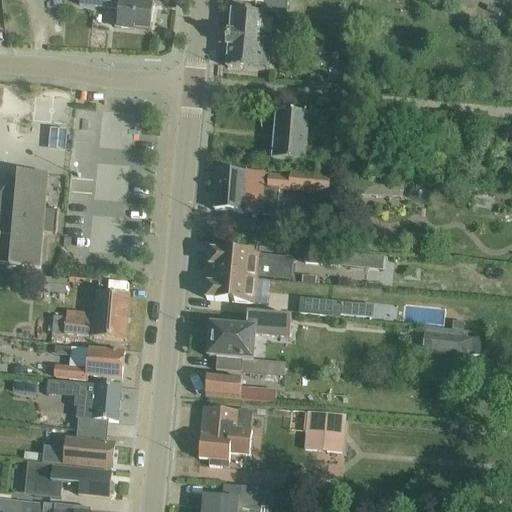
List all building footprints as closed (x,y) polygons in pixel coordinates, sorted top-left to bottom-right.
[(81,0),(81,6),(119,10),(116,29),(135,31),(135,29),(151,30),(154,7),(138,5),(139,2),(119,0),(81,0)] [(234,3),(233,13),(264,16),(288,19),(289,6),(266,4),(265,0),(233,0),(233,3),(234,3)] [(264,16),(233,13),(232,13),(230,34),(227,33),(226,48),(230,48),(228,70),(269,74),(271,42),(262,42),(264,16)] [(336,57),(349,58),(351,42),(338,40),(336,57)] [(344,127),(345,113),(310,110),(310,116),(278,113),(273,161),(305,164),(309,123),(344,127)] [(408,119),(401,118),(377,117),(376,129),(407,132),(408,119)] [(65,150),(66,132),(51,130),(49,148),(65,150)] [(16,188),(10,185),(7,192),(3,197),(0,199),(0,265),(39,270),(42,235),(55,237),(58,212),(45,211),(48,176),(18,173),(16,188)] [(263,177),(217,173),(215,198),(213,200),(212,208),(214,210),(214,213),(260,217),(273,218),(273,217),(275,192),(327,197),(329,178),(291,174),(290,180),(263,177)] [(315,237),(303,237),(303,249),(315,249),(315,237)] [(378,267),(378,249),(345,248),(344,266),(378,267)] [(306,251),(305,265),(337,268),(338,254),(306,251)] [(212,253),(210,268),(214,268),(213,277),(257,282),(257,281),(291,284),(293,261),(259,257),(212,253)] [(208,286),(207,301),(254,306),(254,305),(252,304),(252,301),(253,286),(254,286),(254,282),(256,282),(257,282),(213,277),(212,287),(208,286)] [(42,279),(41,295),(65,296),(66,280),(42,279)] [(126,345),(129,301),(98,297),(95,324),(54,319),(52,336),(126,345)] [(301,301),(300,316),(332,319),(333,304),(301,301)] [(212,329),(209,359),(217,360),(216,373),(241,375),(243,362),(253,363),(255,337),(291,340),(293,319),(249,315),(247,332),(212,329)] [(453,323),(452,331),(464,332),(465,324),(453,323)] [(21,331),(21,339),(36,341),(37,333),(21,331)] [(425,335),(423,357),(470,362),(471,357),(482,358),(483,341),(472,340),(425,335)] [(122,382),(124,356),(72,351),(71,370),(56,369),(55,381),(87,384),(88,379),(122,382)] [(275,406),(276,394),(241,391),(242,381),(207,378),(205,400),(275,406)] [(47,383),(46,397),(49,397),(49,394),(79,397),(76,420),(118,424),(121,390),(88,387),(47,383)] [(24,384),(23,395),(36,396),(37,385),(24,384)] [(205,410),(200,461),(209,462),(209,469),(222,470),(222,463),(229,464),(230,455),(244,456),(244,448),(250,448),(251,430),(250,430),(251,415),(240,413),(205,410)] [(309,415),(305,452),(343,456),(346,419),(309,415)] [(37,428),(37,429),(57,431),(59,418),(38,416),(37,428)] [(113,472),(115,446),(83,444),(70,443),(67,442),(67,453),(46,451),(45,466),(113,472)] [(40,466),(36,499),(63,502),(64,486),(80,487),(79,498),(110,502),(113,477),(54,471),(54,468),(40,466)] [(207,500),(205,511),(269,511),(271,493),(255,491),(226,489),(224,501),(207,500)] [(315,496),(313,511),(337,511),(339,498),(315,496)] [(0,502),(0,511),(22,511),(23,505),(0,502)]
